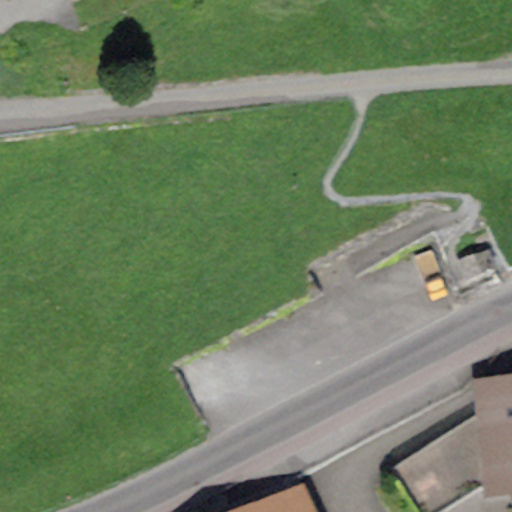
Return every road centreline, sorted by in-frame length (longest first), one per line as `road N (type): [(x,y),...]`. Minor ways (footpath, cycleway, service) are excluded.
road 1 (unclassified): [(511,0),(0,35)]
road 2 (residential): [(511,306),(110,511)]
